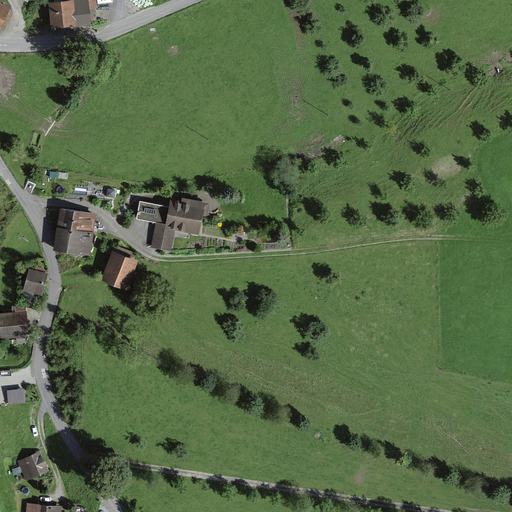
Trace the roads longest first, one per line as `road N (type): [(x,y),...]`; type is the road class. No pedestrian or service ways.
road 1 (track): [(81,458),(431,511)]
road 2 (unclassified): [(118,511),(46,392),(40,353),(56,285),(28,205)]
road 3 (track): [(451,237),(152,255)]
road 4 (unclassified): [(0,45),(99,38),(190,0)]
road 5 (residential): [(152,255),(101,211),(28,205)]
road 6 (track): [(207,212),(215,204),(211,191),(140,191),(114,223)]
road 7 (track): [(37,478),(42,496),(58,492),(41,430),(50,402)]
